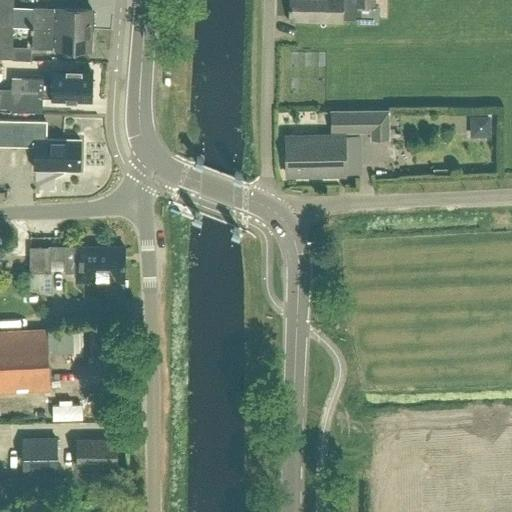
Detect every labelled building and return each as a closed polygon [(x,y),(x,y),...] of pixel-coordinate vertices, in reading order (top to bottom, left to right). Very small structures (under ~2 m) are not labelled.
[(0,0),(0,26),(13,27),(13,0),(0,0)] [(371,8),(371,0),(352,0),(352,2),(342,1),(342,0),(288,0),(289,15),(297,15),(296,21),(342,23),(342,21),(357,21),(357,8),(371,8)] [(33,27),(91,29),(92,9),(34,8),(33,27)] [(0,57),(12,58),(13,27),(0,26),(0,57)] [(91,49),(91,29),(33,27),(33,48),(91,49)] [(91,99),(92,72),(54,71),(54,75),(42,75),(42,80),(19,80),(19,83),(14,83),(13,89),(0,88),(0,107),(42,109),(43,97),(53,98),(91,99)] [(387,111),(372,111),(332,111),(333,131),(369,131),(369,139),(387,138),(387,111)] [(465,135),(486,134),(485,112),(464,113),(465,135)] [(0,119),(0,144),(36,145),(35,169),(81,170),(82,139),(46,139),(46,121),(0,119)] [(345,175),(345,134),(304,135),(304,138),(286,138),(286,173),(310,173),(313,175),(345,175)] [(49,271),(49,247),(29,246),(28,271),(49,271)] [(123,296),(123,279),(123,248),(67,247),(67,271),(79,271),(79,278),(106,279),(106,296),(123,296)] [(0,330),(0,391),(50,390),(47,328),(0,330)] [(75,414),(75,399),(46,399),(46,414),(75,414)] [(21,474),(56,474),(55,436),(20,437),(21,474)] [(77,466),(117,466),(117,439),(77,440),(77,466)]
